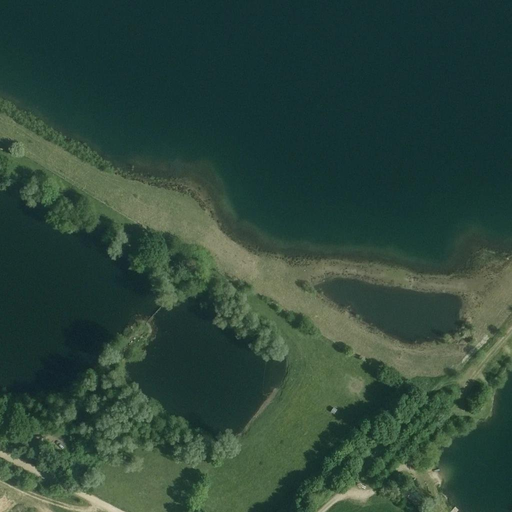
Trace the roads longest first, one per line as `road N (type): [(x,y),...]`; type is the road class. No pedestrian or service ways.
road 1 (track): [(511,331),(465,378),(439,387),(318,511)]
road 2 (track): [(342,491),(371,493),(406,462),(460,399),(465,378)]
